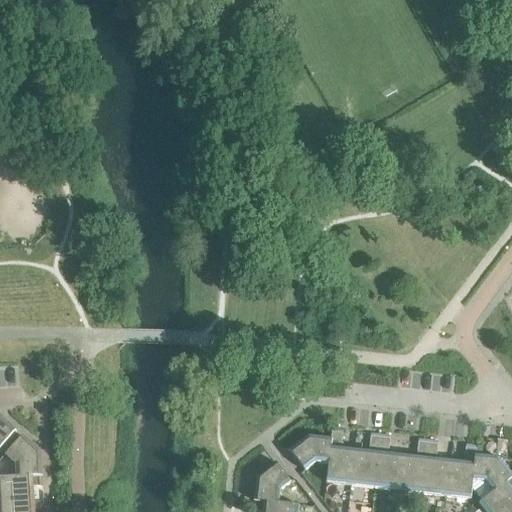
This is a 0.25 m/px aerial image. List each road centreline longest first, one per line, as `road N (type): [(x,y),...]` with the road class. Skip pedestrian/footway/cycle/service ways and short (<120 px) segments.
road 1 (residential): [(511,260),(466,318),(474,354),(508,398)]
road 2 (residential): [(508,398),(473,407),(350,398)]
